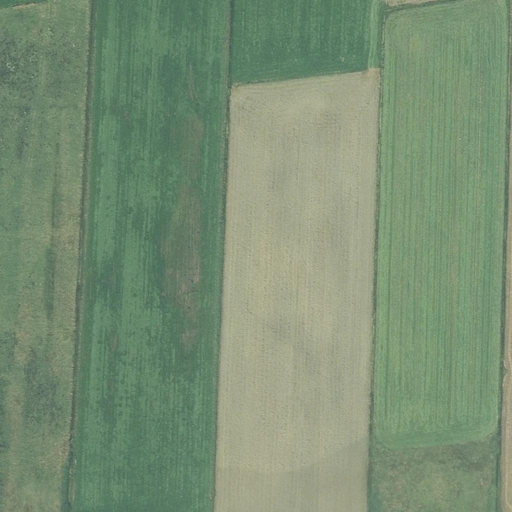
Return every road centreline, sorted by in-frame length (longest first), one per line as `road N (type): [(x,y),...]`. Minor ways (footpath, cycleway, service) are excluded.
road 1 (secondary): [(511,448),(174,511)]
road 2 (secondary): [(259,511),(511,464)]
